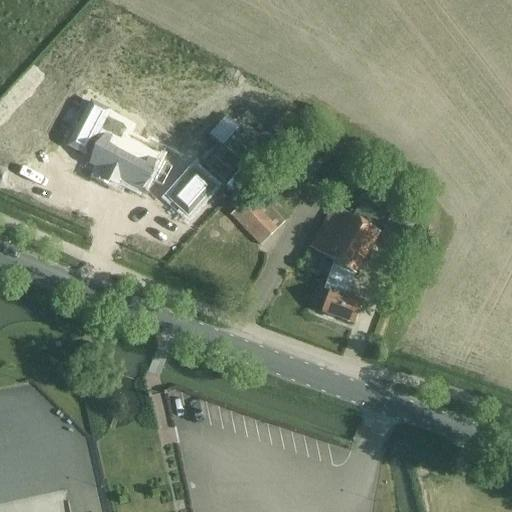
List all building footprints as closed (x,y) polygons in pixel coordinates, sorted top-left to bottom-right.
[(95,154),(90,165),(105,173),(104,175),(105,176),(105,175),(116,181),(115,181),(117,182),(118,179),(150,196),(151,195),(140,189),(157,156),(158,155),(157,154),(156,155),(125,139),(126,138),(124,137),(120,145),(98,133),(109,112),(91,102),(68,146),(81,153),(84,148),(95,154)] [(170,199),(187,215),(212,188),(194,172),(170,199)] [(320,231),(310,248),(334,262),(354,275),(379,233),(393,210),(403,216),(412,195),(378,177),(354,218),(335,206),(320,231)] [(231,215),(260,246),(283,224),(254,193),(231,215)] [(346,297),(354,275),(333,262),(323,290),(329,292),(321,313),(354,325),(362,303),(346,297)] [(164,444),(177,441),(166,392),(153,395),(164,444)]
